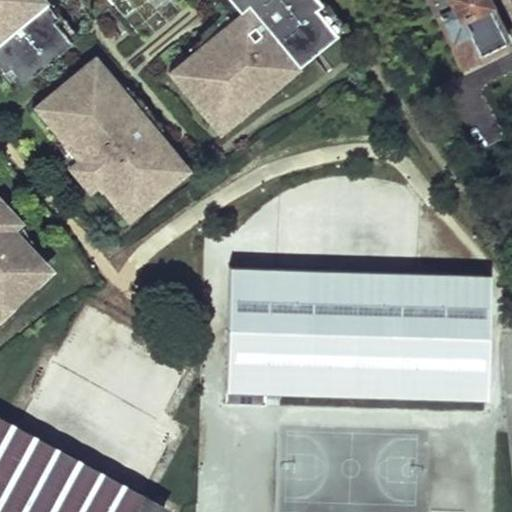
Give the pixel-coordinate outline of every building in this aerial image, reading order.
[(59,23),(40,0),(0,0),(0,80),(8,73),(21,92),(70,49),(52,30),(59,23)] [(224,0),(237,16),(167,79),(213,138),(340,41),(307,0),(224,0)] [(503,42),(500,35),(486,7),(482,0),(428,0),(457,55),(472,47),(476,55),(503,42)] [(500,35),(507,31),(493,4),(486,7),(500,35)] [(472,47),(457,55),(461,63),(476,55),(472,47)] [(27,114),(128,229),(188,179),(95,64),(27,114)] [(43,260),(0,216),(0,210),(4,207),(0,202),(0,303),(2,306),(24,285),(21,281),(43,260)] [(472,267),(222,260),(219,377),(473,392),(472,267)] [(0,511),(161,511),(0,424),(0,511)] [(282,511),(310,511),(313,464),(284,463),(282,511)]
